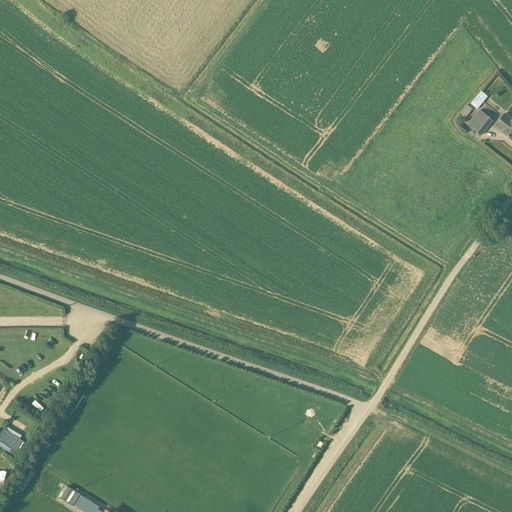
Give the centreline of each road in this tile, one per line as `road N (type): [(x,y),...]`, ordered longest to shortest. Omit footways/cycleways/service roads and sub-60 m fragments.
road 1 (unclassified): [(369,408),(0,274)]
road 2 (unclassified): [(511,196),(447,280),(369,408)]
road 3 (unclassified): [(298,511),(369,408)]
